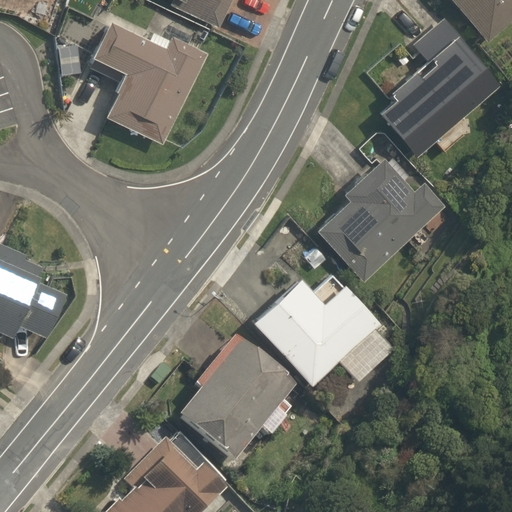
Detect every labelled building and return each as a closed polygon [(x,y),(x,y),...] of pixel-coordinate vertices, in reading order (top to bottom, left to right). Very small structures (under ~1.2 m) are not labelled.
[(154,0),(216,28),(229,0),(154,0)] [(511,15),(511,0),(443,0),(479,43),(511,15)] [(107,12),(84,58),(125,78),(104,121),(160,148),(203,60),(107,12)] [(409,41),(431,67),(416,79),(395,54),(367,77),(388,103),(377,112),(417,159),(501,88),(440,15),(409,41)] [(447,204),(378,133),(356,154),(374,173),(311,234),(362,286),(447,204)] [(46,341),(73,287),(0,250),(0,339),(8,344),(17,327),(46,341)] [(298,275),(248,324),(309,387),(378,319),(328,268),(309,286),(298,275)] [(294,387),(235,339),(173,416),(233,464),(294,387)] [(211,511),(224,499),(173,452),(116,511),(211,511)]
